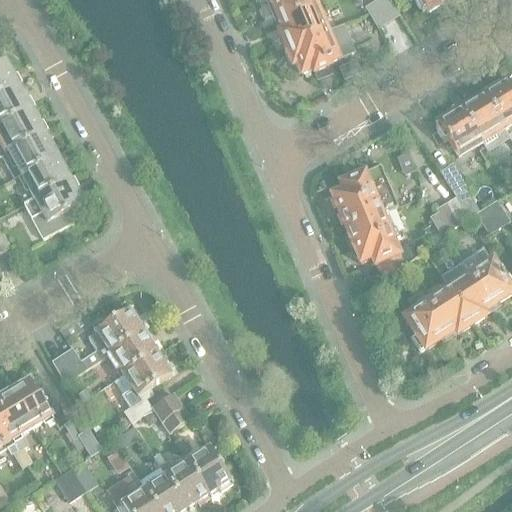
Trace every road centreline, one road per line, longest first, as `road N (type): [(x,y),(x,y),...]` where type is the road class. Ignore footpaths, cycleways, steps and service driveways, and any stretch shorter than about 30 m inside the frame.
road 1 (residential): [(385,426),(276,159)]
road 2 (residential): [(153,243),(288,492)]
road 3 (residential): [(17,0),(153,243)]
road 4 (residential): [(276,159),(511,23)]
road 5 (secondary): [(511,396),(348,480),(304,511)]
road 6 (secondary): [(347,511),(511,399)]
road 7 (residential): [(0,336),(153,243)]
road 8 (residential): [(276,159),(207,0)]
road 9 (residential): [(511,360),(385,426)]
